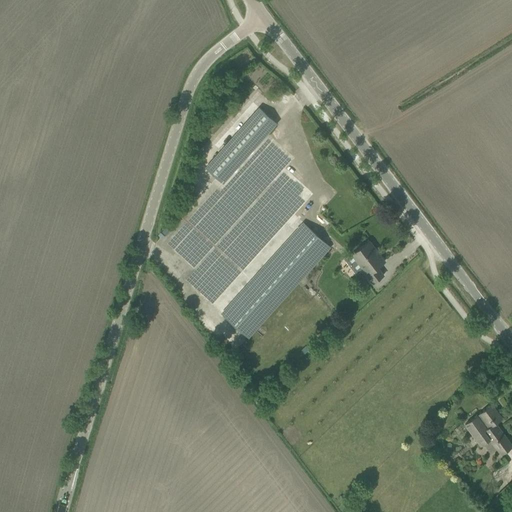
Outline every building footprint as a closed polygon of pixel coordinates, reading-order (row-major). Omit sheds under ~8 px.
[(277,124),(259,108),(205,167),(221,182),(223,183),(248,156),(255,147),(277,124)] [(221,313),(248,338),(330,247),(303,223),(221,313)] [(374,251),(376,250),(369,241),(350,255),(372,284),(383,275),(377,267),(383,263),(374,251)] [(511,445),(495,423),(504,416),(500,412),(498,413),(492,404),(464,425),(480,446),(483,444),(490,454),(496,449),(500,455),(511,446),(511,445)] [(511,479),(477,511),(491,511),(511,493),(511,479)]
